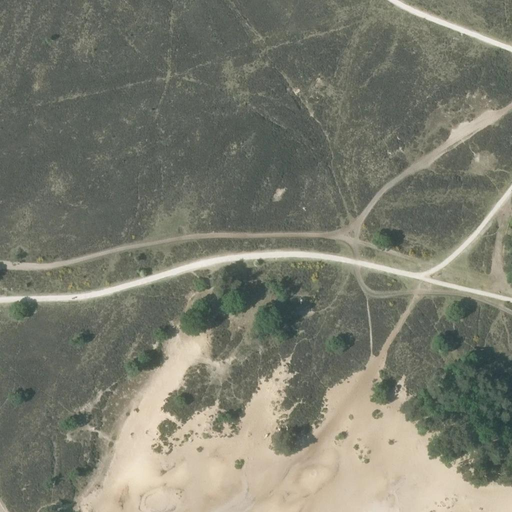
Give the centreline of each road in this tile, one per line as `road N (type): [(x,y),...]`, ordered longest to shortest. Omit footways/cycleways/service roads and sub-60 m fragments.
road 1 (unknown): [(0,264),(53,266),(192,237),(352,237)]
road 2 (unknown): [(352,237),(372,200),(394,181),(511,105)]
road 3 (unknown): [(511,313),(468,295),(371,293),(360,284),(356,261)]
